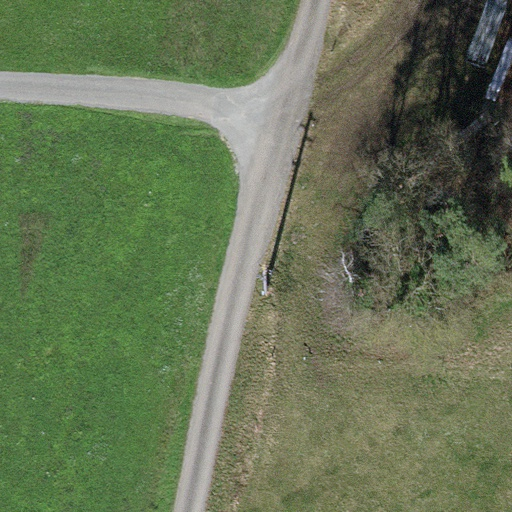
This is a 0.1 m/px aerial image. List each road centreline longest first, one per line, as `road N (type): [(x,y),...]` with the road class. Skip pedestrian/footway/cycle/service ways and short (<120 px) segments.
road 1 (track): [(194,511),(319,0)]
road 2 (track): [(291,110),(0,84)]
